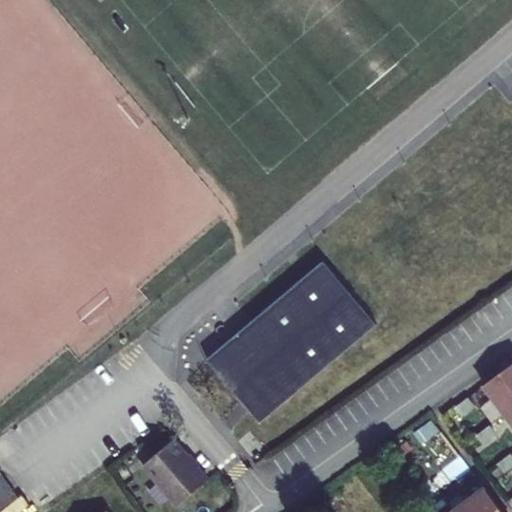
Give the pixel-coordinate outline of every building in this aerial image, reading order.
[(375,323),(354,292),(324,265),(210,362),(234,398),(257,422),(375,323)] [(511,363),(483,386),(503,415),(511,427),(511,363)] [(460,416),(472,407),(466,399),(453,407),(460,416)] [(481,444),(494,435),(487,426),(474,436),(481,444)] [(207,480),(172,440),(142,465),(176,506),(207,480)] [(502,473),(511,464),(511,459),(509,455),(496,464),(502,473)] [(0,509),(18,496),(1,472),(0,472),(0,509)] [(499,511),(481,488),(449,511),(499,511)]
